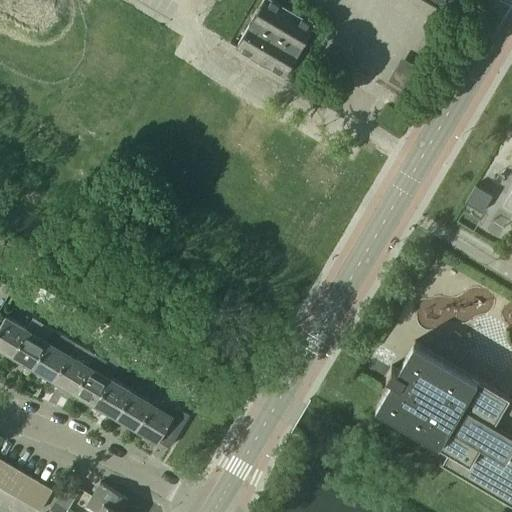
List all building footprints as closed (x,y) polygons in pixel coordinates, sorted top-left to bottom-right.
[(263,0),(248,25),(236,46),(257,59),(284,75),(314,24),(274,0),(263,0)] [(465,202),(482,212),(493,195),(475,184),(465,202)] [(33,300),(41,304),(48,291),(41,287),(33,300)] [(41,304),(48,308),(56,295),(48,291),(41,304)] [(75,324),(82,329),(90,316),(82,311),(75,324)] [(0,323),(0,348),(10,355),(27,327),(6,314),(0,323)] [(82,329),(90,333),(97,320),(90,316),(82,329)] [(10,355),(31,367),(48,339),(27,327),(10,355)] [(31,367),(52,379),(75,341),(54,329),(48,339),(31,367)] [(116,349),(124,353),(132,340),(124,336),(116,349)] [(124,353),(131,358),(139,345),(132,340),(124,353)] [(52,379),(73,392),(95,354),(75,341),(52,379)] [(439,463),(511,505),(511,400),(508,398),(509,396),(415,341),(398,369),(392,365),(386,375),(392,379),(375,408),(449,451),(443,463),(440,461),(439,463)] [(73,392),(94,404),(110,376),(111,377),(117,366),(95,354),(73,392)] [(158,373),(166,378),(173,365),(166,360),(158,373)] [(166,378),(173,382),(181,369),(173,365),(166,378)] [(94,404),(115,416),(131,389),(111,377),(110,376),(94,404)] [(115,416),(135,429),(152,401),(131,389),(115,416)] [(158,440),(169,447),(189,414),(177,406),(172,413),(152,401),(135,429),(157,441),(158,440)] [(0,459),(0,483),(10,466),(0,459)] [(0,483),(0,487),(9,492),(21,472),(10,466),(0,483)] [(9,492),(19,498),(31,478),(21,472),(9,492)] [(19,498),(29,505),(42,484),(31,478),(19,498)] [(54,502),(67,509),(80,488),(67,480),(54,502)] [(120,511),(128,499),(100,482),(86,506),(97,511),(120,511)] [(29,505),(40,511),(52,490),(42,484),(29,505)] [(50,509),(55,511),(65,511),(67,509),(54,502),(50,509)]
